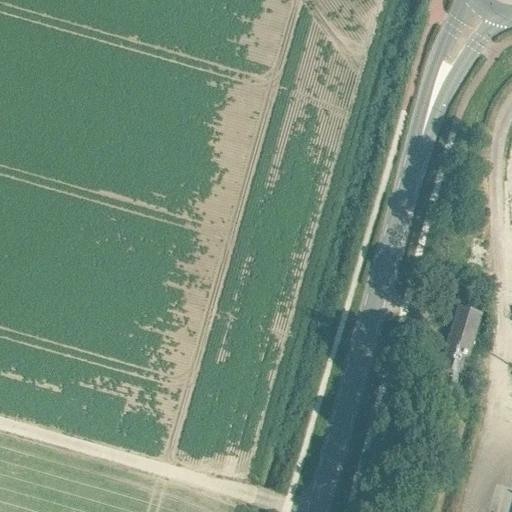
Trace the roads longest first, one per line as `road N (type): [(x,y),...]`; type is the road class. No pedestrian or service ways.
road 1 (secondary): [(315,511),(430,101),(484,8)]
road 2 (track): [(306,511),(0,423)]
